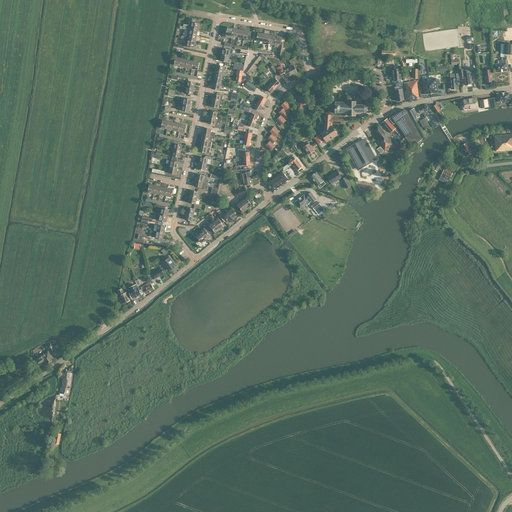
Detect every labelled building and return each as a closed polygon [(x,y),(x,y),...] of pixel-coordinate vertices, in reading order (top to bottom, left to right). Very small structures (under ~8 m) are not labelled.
[(183,25),(190,27),(198,28),(198,26),(199,26),(200,25),(200,23),(199,22),(195,21),(196,17),(190,16),(189,24),(184,23),(183,25)] [(183,25),(183,27),(188,28),(187,32),(189,32),(197,34),(198,28),(190,27),(183,25)] [(223,30),(222,35),(226,36),(226,35),(231,36),(232,34),(233,27),(227,26),(227,30),(223,30)] [(274,43),(274,44),(280,45),(279,51),(278,53),(281,54),(282,54),(284,42),(281,41),(282,35),(276,34),(275,42),(274,43)] [(511,52),(511,45),(511,41),(503,42),(503,52),(511,52)] [(223,47),(221,53),(229,54),(232,55),(233,55),(234,52),(232,52),(233,48),(230,47),(230,48),(223,47)] [(502,56),(502,58),(499,59),(498,60),(498,61),(494,62),(495,70),(507,69),(506,60),(505,61),(505,55),(502,56)] [(292,64),(288,66),(292,73),(298,70),(296,67),(300,65),(295,56),(289,59),(292,64)] [(217,63),(215,69),(227,71),(227,68),(224,68),(224,65),(217,63)] [(287,76),(292,73),(288,66),(284,69),(281,64),(277,66),(282,75),(285,73),(287,76)] [(398,67),(392,68),(393,73),(401,72),(401,64),(398,64),(398,67)] [(463,68),(459,68),(460,78),(464,77),(465,83),(472,82),(471,74),(471,68),(470,69),(463,69),(463,68)] [(486,80),(492,79),(491,68),(484,69),(486,80)] [(401,72),(393,73),(393,79),(398,78),(398,82),(401,81),(401,78),(402,78),(401,72)] [(459,80),(459,72),(456,73),(456,75),(454,74),(454,72),(450,73),(451,87),(457,87),(457,81),(459,80)] [(214,75),(213,81),(221,82),(223,83),(224,80),(221,80),(222,77),(214,75)] [(422,77),(424,92),(431,91),(429,76),(422,77)] [(436,76),(429,77),(431,92),(438,91),(437,84),(440,83),(440,78),(437,78),(436,76)] [(271,81),(276,86),(280,81),(275,77),(271,81)] [(195,81),(188,79),(185,79),(185,83),(183,82),(182,84),(194,87),(195,81)] [(407,97),(419,96),(417,79),(409,80),(409,81),(405,81),(407,97)] [(276,86),(271,81),(266,86),(271,91),(276,86)] [(193,93),(194,87),(182,84),(181,88),(186,88),(185,91),(193,93)] [(399,88),(395,88),(396,94),(403,92),(402,84),(399,85),(399,88)] [(300,106),(308,101),(302,91),(297,94),(299,99),(296,101),(300,106)] [(508,91),(496,92),(497,100),(501,99),(501,101),(509,100),(510,102),(511,101),(511,94),(509,94),(508,91)] [(219,100),(224,101),(224,98),(222,97),(223,94),(213,92),(212,98),(213,99),(219,100)] [(250,95),(264,103),(267,97),(261,94),(259,97),(251,92),(250,95)] [(264,103),(250,95),(248,97),(256,102),(255,105),(260,108),(264,103)] [(179,98),(179,101),(190,104),(192,98),(184,96),(180,96),(179,98)] [(464,104),(462,105),(463,108),(463,109),(464,109),(465,109),(467,109),(467,107),(471,106),(471,107),(477,106),(477,105),(480,105),(481,107),(487,106),(487,99),(486,99),(486,100),(484,100),(483,100),(480,100),(480,101),(477,102),(476,97),(463,99),(464,104)] [(283,107),(286,109),(291,105),(286,99),(281,103),(283,107)] [(331,104),(331,113),(333,113),(334,113),(336,113),(344,114),(345,114),(345,115),(347,115),(347,113),(349,113),(348,115),(355,116),(355,112),(358,113),(364,113),(367,111),(368,110),(368,106),(367,105),(364,103),(355,103),(355,100),(348,100),(348,101),(335,100),(333,100),(333,101),(331,101),(331,104)] [(189,110),(190,104),(179,101),(178,105),(182,105),(182,108),(189,110)] [(425,104),(418,106),(420,112),(423,111),(424,115),(427,114),(425,110),(427,110),(425,104)] [(286,109),(283,107),(278,111),(281,114),(284,116),(288,112),(286,109)] [(414,107),(410,109),(415,119),(418,117),(417,115),(418,115),(414,107)] [(417,141),(422,137),(408,111),(408,112),(404,108),(402,110),(401,109),(398,111),(395,113),(390,117),(397,126),(398,125),(406,135),(405,136),(411,143),(415,139),(417,141)] [(241,114),(256,120),(258,114),(252,111),(251,115),(242,111),(241,114)] [(345,117),(333,116),(333,114),(326,113),(325,127),(327,127),(332,124),(332,121),(344,122),(345,117)] [(256,120),(241,114),(240,117),(249,120),(247,123),(254,126),(256,120)] [(284,116),(281,114),(276,118),(281,123),(286,119),(284,116)] [(207,121),(215,123),(217,123),(218,120),(220,121),(221,118),(218,117),(216,117),(209,115),(208,118),(207,118),(206,120),(207,121)] [(390,131),(394,128),(397,131),(399,130),(396,126),(395,127),(387,117),(382,121),(390,131)] [(332,124),(327,127),(325,127),(323,127),(319,129),(319,130),(321,131),(321,132),(321,133),(322,135),(323,135),(327,140),(338,133),(332,124)] [(272,132),(275,134),(279,130),(274,125),(269,129),(272,132)] [(380,152),(384,149),(385,150),(394,143),(380,125),(374,129),(379,135),(375,138),(380,145),(377,147),(380,152)] [(204,126),(203,132),(215,134),(215,131),(211,130),(211,127),(204,126)] [(275,134),(272,132),(267,136),(270,139),(273,142),(277,137),(275,134)] [(511,132),(495,134),(496,149),(511,147),(511,132)] [(212,140),(211,140),(201,138),(200,144),(210,146),(212,140)] [(365,138),(347,148),(358,167),(376,157),(365,138)] [(179,140),(172,139),(171,144),(168,144),(168,147),(169,147),(181,150),(182,143),(178,143),(179,140)] [(273,142),(270,139),(265,144),(270,149),(275,144),(273,142)] [(313,147),(317,144),(316,141),(311,144),(309,141),(304,145),(308,152),(314,149),(313,147)] [(471,146),(470,147),(466,141),(461,144),(467,153),(474,150),(472,147),(471,147),(471,146)] [(199,150),(205,151),(205,152),(211,153),(212,151),(209,150),(210,146),(200,144),(199,150)] [(399,147),(396,150),(402,158),(407,154),(401,146),(400,148),(399,147)] [(169,147),(168,149),(170,149),(169,153),(172,154),(180,156),(181,150),(169,147)] [(298,168),(302,165),(294,155),(288,160),(289,161),(291,164),(293,162),(298,168)] [(179,160),(171,159),(169,158),(168,162),(166,162),(166,164),(170,165),(177,166),(179,160)] [(432,167),(437,170),(442,161),(438,158),(432,167)] [(246,167),(238,168),(233,168),(233,172),(239,171),(240,172),(241,178),(243,178),(243,177),(251,176),(250,170),(246,171),(246,167)] [(346,187),(351,184),(345,175),(342,177),(337,168),(333,171),(334,172),(327,175),(331,182),(340,177),(346,187)] [(444,168),(441,174),(439,178),(444,180),(446,176),(449,178),(452,172),(444,168)] [(283,170),(274,176),(266,182),(272,190),(289,177),(283,170)] [(317,170),(311,175),(317,182),(318,184),(320,186),(326,182),(324,179),(322,178),(317,170)] [(196,175),(195,178),(208,180),(209,177),(207,177),(208,173),(204,172),(204,174),(197,172),(196,172),(195,173),(195,174),(196,174),(196,175)] [(194,184),(199,185),(199,186),(203,187),(204,183),(207,183),(208,180),(195,178),(195,180),(194,180),(194,181),(193,183),(194,183),(194,184)] [(200,194),(198,194),(198,190),(191,188),(189,194),(199,196),(200,194)] [(311,191),(306,195),(304,193),(295,200),(300,206),(310,198),(313,202),(317,198),(311,191)] [(246,196),(242,200),(247,207),(252,203),(250,201),(252,199),(248,193),(245,195),(246,196)] [(321,208),(318,205),(321,203),(318,199),(312,204),(317,211),(321,208)] [(236,201),(234,203),(239,209),(241,208),(243,210),(247,207),(242,200),(237,203),(236,201)] [(169,208),(165,207),(165,205),(158,203),(156,212),(168,214),(169,208)] [(232,206),(228,210),(234,217),(238,214),(236,211),(239,209),(234,203),(231,205),(232,206)] [(223,212),(220,214),(225,220),(227,218),(230,220),(234,217),(228,210),(224,213),(223,212)] [(192,219),(193,213),(186,211),(185,217),(190,219),(189,222),(194,223),(196,223),(196,220),(192,219)] [(155,218),(159,218),(166,220),(168,214),(156,212),(155,218)] [(218,217),(214,220),(220,227),(224,224),(223,222),(225,220),(220,214),(218,216),(218,217)] [(209,222),(206,224),(211,230),(213,228),(216,231),(220,227),(214,220),(210,224),(209,222)] [(205,227),(200,231),(206,238),(210,234),(208,232),(211,230),(206,224),(204,226),(205,227)] [(202,241),(206,238),(200,231),(196,234),(195,233),(193,235),(197,240),(200,238),(202,241)] [(168,269),(175,263),(169,255),(162,261),(168,269)] [(154,278),(164,272),(161,267),(151,273),(154,278)] [(145,293),(154,287),(150,280),(141,286),(145,293)] [(131,290),(129,290),(132,297),(136,296),(138,295),(138,294),(142,293),(138,286),(137,286),(136,283),(129,286),(131,290)] [(126,291),(124,292),(122,287),(118,288),(120,293),(124,301),(130,298),(126,291)] [(55,347),(50,341),(45,345),(50,351),(55,347)] [(54,357),(47,349),(36,357),(39,362),(42,360),(45,364),(54,357)] [(65,392),(68,393),(71,371),(62,370),(61,376),(63,376),(62,386),(60,386),(59,394),(64,394),(65,392)]
